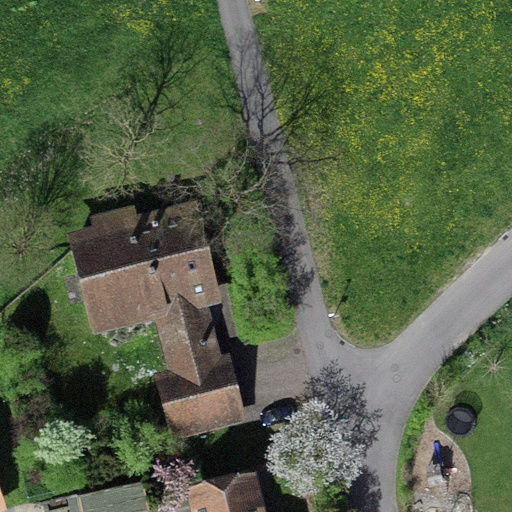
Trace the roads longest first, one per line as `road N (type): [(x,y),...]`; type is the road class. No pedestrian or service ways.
road 1 (residential): [(339,444),(227,0)]
road 2 (residential): [(511,262),(339,444)]
